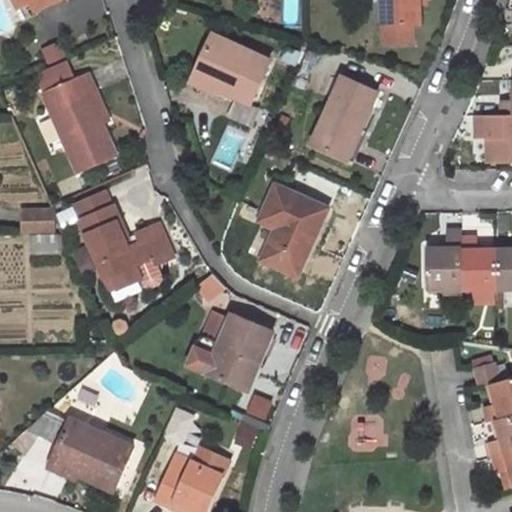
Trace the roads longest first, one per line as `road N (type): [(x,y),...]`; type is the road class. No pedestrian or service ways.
road 1 (residential): [(408,183),(288,447),(273,511)]
road 2 (residential): [(486,0),(408,183)]
road 3 (residential): [(117,0),(165,170)]
road 4 (residential): [(466,511),(439,360)]
